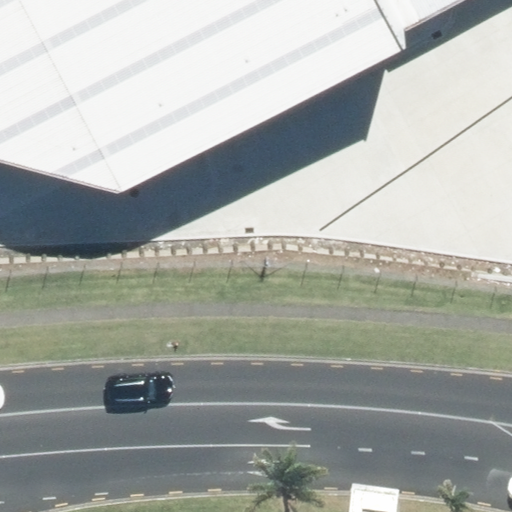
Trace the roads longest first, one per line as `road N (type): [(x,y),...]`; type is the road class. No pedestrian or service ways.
road 1 (primary): [(254,400),(0,476)]
road 2 (secondary): [(511,427),(254,400)]
road 3 (secondary): [(254,400),(0,408)]
